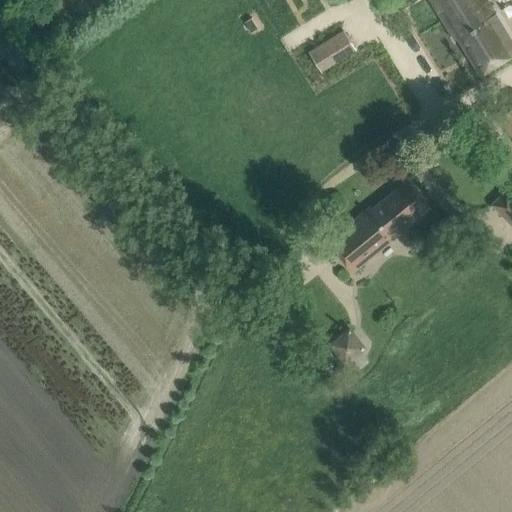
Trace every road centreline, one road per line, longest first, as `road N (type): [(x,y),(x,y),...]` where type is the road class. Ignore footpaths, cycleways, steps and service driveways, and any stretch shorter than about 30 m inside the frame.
road 1 (track): [(318,264),(303,232),(307,210),(394,140)]
road 2 (unclassified): [(394,140),(511,76)]
